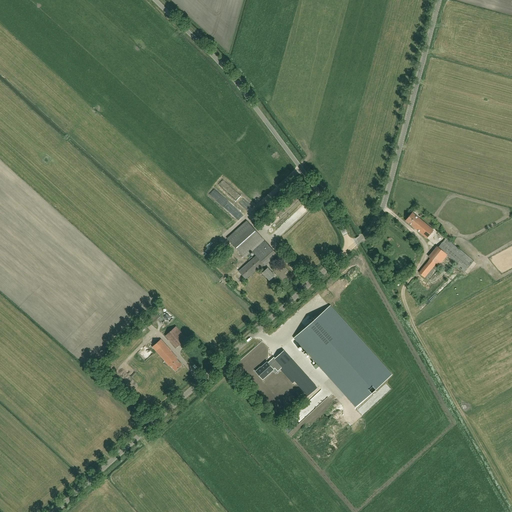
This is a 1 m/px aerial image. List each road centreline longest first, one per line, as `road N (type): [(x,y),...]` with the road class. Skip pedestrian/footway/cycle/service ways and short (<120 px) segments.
road 1 (unclassified): [(54,511),(351,246)]
road 2 (unclassified): [(351,246),(235,81),(154,0)]
road 3 (unclassified): [(351,246),(387,188),(438,0)]
